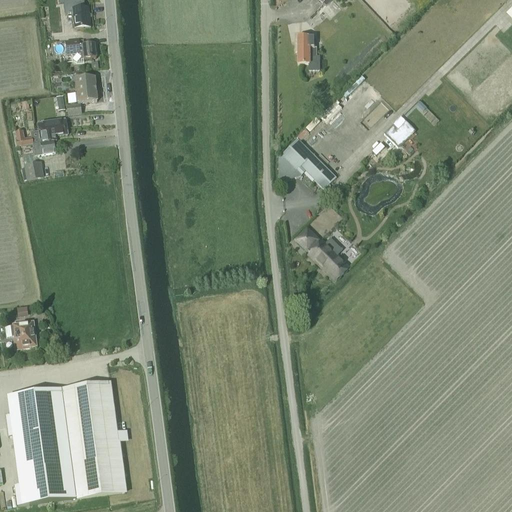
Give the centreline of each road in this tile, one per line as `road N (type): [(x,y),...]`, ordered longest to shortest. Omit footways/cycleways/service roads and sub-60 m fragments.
road 1 (tertiary): [(109,0),(168,511)]
road 2 (unclassified): [(306,511),(266,200),(262,0)]
